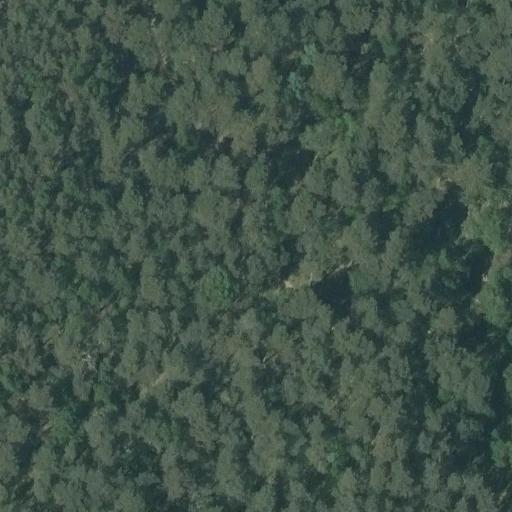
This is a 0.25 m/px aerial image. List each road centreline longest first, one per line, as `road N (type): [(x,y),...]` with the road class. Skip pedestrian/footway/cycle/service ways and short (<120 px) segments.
road 1 (track): [(302,298),(190,120),(149,0)]
road 2 (track): [(493,511),(302,298)]
